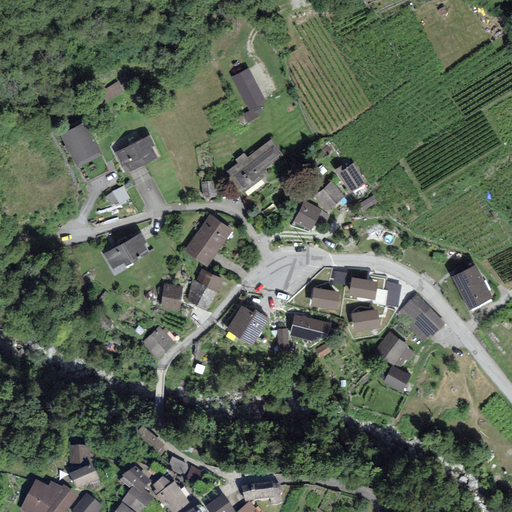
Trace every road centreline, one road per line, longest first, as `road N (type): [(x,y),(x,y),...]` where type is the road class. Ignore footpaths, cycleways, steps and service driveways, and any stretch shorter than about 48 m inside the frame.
road 1 (unclassified): [(277,262),(250,278),(162,369),(160,434),(236,483)]
road 2 (unclassified): [(511,390),(424,283),(403,271),(277,262)]
road 3 (residential): [(277,262),(231,208),(160,211),(80,234)]
road 4 (unclassified): [(382,511),(343,484),(270,477),(236,483)]
